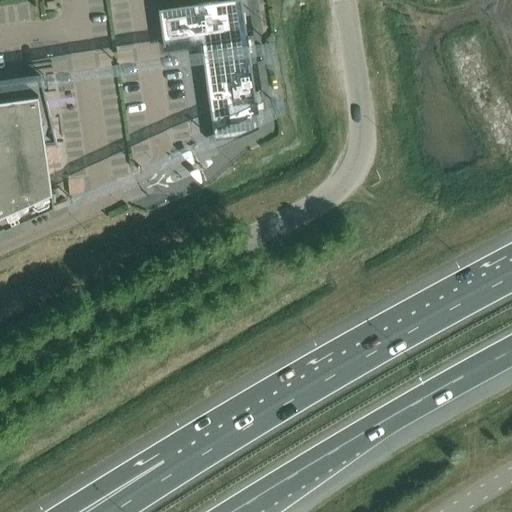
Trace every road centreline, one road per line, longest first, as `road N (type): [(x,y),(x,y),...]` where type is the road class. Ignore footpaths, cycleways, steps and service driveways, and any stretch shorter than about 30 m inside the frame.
road 1 (unclassified): [(0,366),(316,203),(347,177),(361,121),(342,0)]
road 2 (motorway): [(511,273),(183,465)]
road 3 (motorway): [(234,511),(511,351)]
